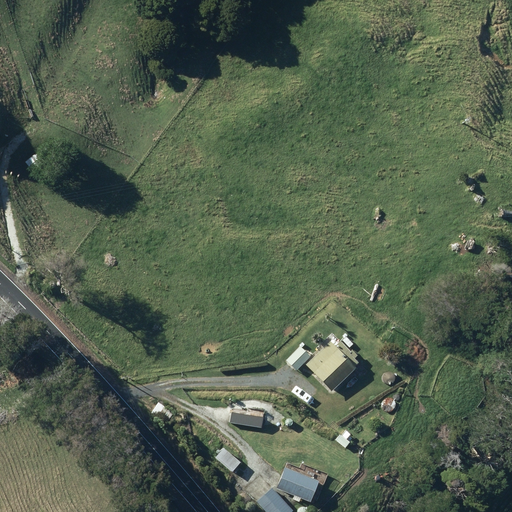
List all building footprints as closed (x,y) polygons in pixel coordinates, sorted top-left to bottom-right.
[(34,155),(25,163),(33,172),(42,164),(34,155)] [(342,340),(349,348),(353,345),(346,337),(342,340)] [(332,343),(307,366),(333,393),(357,370),(356,368),(359,364),(355,360),(358,357),(353,351),(351,353),(340,342),(335,346),(332,343)] [(381,380),(376,384),(380,390),(386,386),(387,387),(396,380),(389,370),(379,378),(381,380)] [(159,402),(151,412),(165,423),(173,413),(159,402)] [(355,439),(346,428),(339,434),(348,444),(355,439)] [(239,464),(222,449),(214,458),(230,474),(239,464)] [(285,469),(277,490),(295,497),(293,501),(299,503),(301,499),(311,504),(319,483),(285,469)] [(290,511),(292,510),(270,487),(254,502),(262,511),(290,511)]
